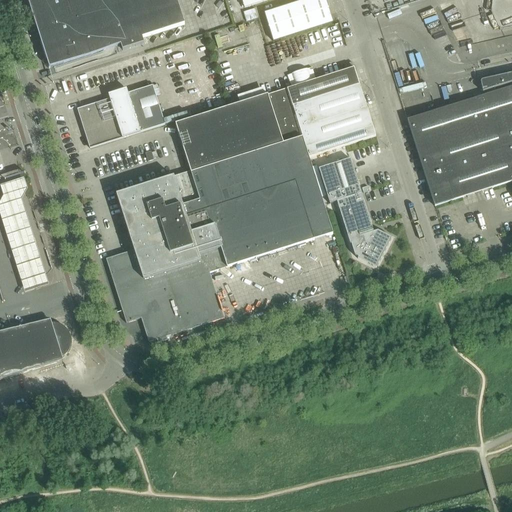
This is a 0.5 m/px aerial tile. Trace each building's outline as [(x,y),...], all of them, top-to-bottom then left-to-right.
[(27,0),(30,8),(50,69),(121,46),(123,52),(144,45),(142,39),(185,26),(176,0),(27,0)] [(241,0),(245,9),(272,0),(241,0)] [(325,0),(310,0),(264,15),(273,42),(333,23),(325,0)] [(354,69),(287,90),(293,107),(309,159),(376,137),(354,69)] [(480,83),(480,84),(481,85),(482,93),(511,83),(511,74),(482,81),(481,81),(481,82),(480,83)] [(114,94),(115,99),(78,111),(90,149),(160,127),(165,126),(153,87),(128,95),(127,90),(114,94)] [(511,87),(407,121),(435,207),(511,182),(511,87)] [(241,103),(267,94),(265,88),(239,97),(241,103)] [(224,320),(210,274),(333,235),(309,159),(293,107),(292,107),(287,90),(175,125),(192,177),(175,182),(174,178),(116,196),(124,219),(125,224),(131,242),(134,252),(106,261),(126,324),(141,320),(149,344),(157,341),(158,345),(168,341),(167,338),(224,320)] [(151,152),(145,154),(148,163),(154,161),(151,152)] [(358,258),(358,260),(376,269),(392,239),(378,232),(374,233),(350,160),(319,170),(330,205),(337,203),(350,245),(351,245),(355,256),(358,258)] [(3,187),(0,188),(3,198),(0,205),(0,215),(26,294),(36,291),(50,286),(22,201),(28,191),(25,180),(3,187)] [(0,381),(1,381),(22,374),(42,368),(58,363),(57,363),(57,360),(59,360),(62,358),(65,356),(67,354),(69,351),(71,348),(71,344),(71,340),(71,337),(69,333),(67,330),(65,328),(62,326),(58,325),(55,324),(52,324),(51,324),(48,325),(30,329),(26,330),(25,328),(25,327),(8,331),(0,333),(0,381)]
